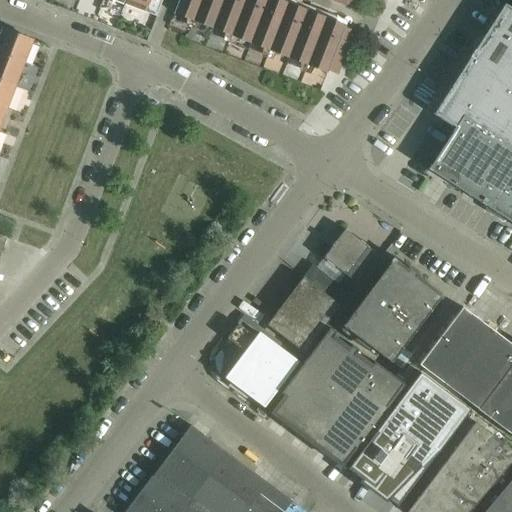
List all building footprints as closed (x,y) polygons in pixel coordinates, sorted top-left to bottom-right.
[(127,0),(125,5),(146,13),(156,17),(162,0),(127,0)] [(277,0),(180,0),(175,13),(328,73),(329,71),(345,28),(346,27),(277,0)] [(511,9),(505,5),(473,54),(511,79),(511,9)] [(345,28),(329,71),(338,75),(355,32),(345,28)] [(6,31),(0,46),(0,55),(28,66),(36,43),(6,31)] [(511,79),(473,54),(434,113),(440,117),(457,128),(463,118),(490,135),(511,148),(511,79)] [(0,55),(0,80),(19,88),(28,66),(0,55)] [(0,80),(0,106),(10,110),(19,88),(0,80)] [(0,106),(0,131),(2,132),(10,110),(0,106)] [(457,128),(430,170),(446,180),(457,187),(490,135),(463,118),(457,128)] [(511,148),(490,135),(457,187),(460,189),(484,205),(511,160),(511,148)] [(511,160),(484,205),(490,209),(511,222),(511,219),(511,160)] [(314,264),(304,278),(340,305),(377,257),(378,255),(368,248),(369,247),(346,230),(332,249),(324,259),(346,275),(340,283),(314,264)] [(0,233),(0,247),(7,250),(11,239),(11,238),(10,237),(0,233)] [(326,245),(319,255),(324,259),(332,249),(326,245)] [(395,258),(343,326),(392,363),(403,348),(443,295),(418,277),(421,273),(410,265),(408,268),(395,258)] [(303,278),(268,325),(305,352),(340,305),(304,278),(303,278)] [(460,311),(419,366),(474,405),(511,354),(511,344),(463,308),(460,311)] [(245,316),(237,326),(256,340),(260,335),(297,363),(275,393),(279,396),(305,362),(264,330),(245,316)] [(279,396),(269,410),(292,427),(354,346),(331,328),(305,362),(279,396)] [(237,366),(228,378),(243,389),(262,403),(265,406),(275,393),(297,363),(260,335),(256,340),(237,366)] [(354,346),(292,427),(314,444),(376,362),(354,346)] [(511,354),(474,405),(480,409),(511,432),(511,354)] [(376,362),(314,444),(349,469),(410,388),(409,387),(376,362)] [(410,388),(349,469),(398,506),(470,409),(420,372),(409,387),(410,388)] [(262,403),(257,410),(259,412),(258,413),(263,417),(269,410),(279,396),(275,393),(265,406),(262,403)] [(511,448),(476,422),(409,511),(469,511),(511,462),(511,448)] [(192,426),(156,474),(198,505),(234,458),(228,454),(192,426)] [(156,474),(127,511),(284,511),(292,502),(267,482),(234,458),(198,505),(156,474)] [(511,511),(511,481),(492,506),(487,511),(511,511)]
